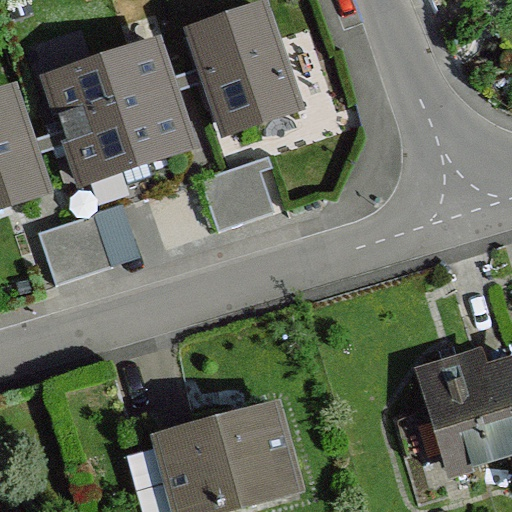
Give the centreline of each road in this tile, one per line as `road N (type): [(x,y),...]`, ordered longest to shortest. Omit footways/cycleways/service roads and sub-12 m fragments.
road 1 (residential): [(0,350),(470,199)]
road 2 (residential): [(387,0),(470,199)]
